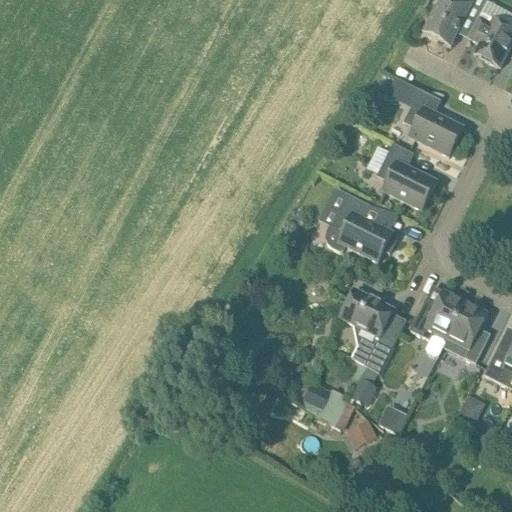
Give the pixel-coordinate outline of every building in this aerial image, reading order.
[(475,4),(468,0),(457,0),(449,15),(438,10),(425,36),(451,50),(475,4)] [(490,29),(479,23),(469,44),(480,49),(474,60),(500,73),(511,49),(511,34),(492,24),(490,29)] [(442,106),(421,95),(404,128),(415,134),(410,143),(450,162),(464,134),(435,119),(442,106)] [(415,160),(394,149),(377,182),(388,187),(384,196),(423,216),(437,187),(408,173),(415,160)] [(371,211),(350,201),(334,234),(329,231),(326,236),(325,241),(327,247),(331,252),(339,256),(343,255),(345,250),(379,267),(385,255),(390,257),(398,241),(365,224),(371,211)] [(395,315),(356,295),(341,323),(380,344),(395,315)] [(462,317),(467,308),(445,297),(434,317),(424,312),(412,336),(430,345),(426,353),(427,357),(434,361),(439,360),(443,352),(447,343),(449,343),(462,317)] [(489,319),(467,308),(462,317),(449,343),(447,343),(443,352),(477,369),(489,345),(478,339),(489,319)] [(392,355),(377,347),(364,371),(379,379),(392,355)] [(511,392),(511,355),(501,350),(486,380),(511,392)] [(349,401),(332,393),(322,414),(306,404),(303,409),(318,418),(317,419),(336,430),(349,401)] [(486,408),(469,399),(456,423),(473,432),(486,408)] [(401,437),(411,417),(390,407),(380,428),(401,437)] [(371,423),(349,433),(357,451),(379,441),(371,423)] [(388,489),(360,470),(351,484),(378,503),(388,489)]
